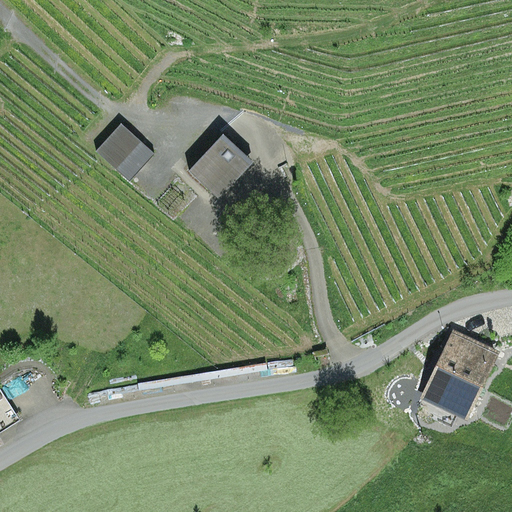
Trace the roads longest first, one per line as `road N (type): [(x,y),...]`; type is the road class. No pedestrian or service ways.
road 1 (track): [(351,371),(86,417),(0,462)]
road 2 (track): [(150,118),(152,80),(173,60),(322,39),(433,0)]
road 3 (track): [(150,118),(99,94),(1,0)]
road 4 (residential): [(511,298),(482,303),(387,360),(351,371)]
